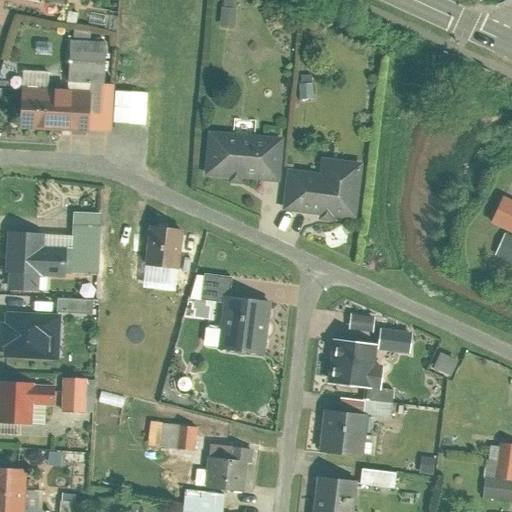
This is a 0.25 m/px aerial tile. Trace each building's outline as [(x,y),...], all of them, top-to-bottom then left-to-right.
[(222,27),(237,27),(238,7),(222,7),(222,27)] [(107,45),(72,43),(70,83),(105,85),(107,45)] [(73,84),(72,92),(24,89),(22,132),(88,135),(88,132),(113,133),(114,125),(115,93),(116,87),(73,84)] [(149,95),(115,93),(114,125),(147,127),(149,95)] [(285,138),(209,133),(206,179),(282,184),(285,138)] [(289,171),(283,213),(357,222),(364,164),(323,159),(321,175),(289,171)] [(511,234),(511,202),(505,200),(493,227),(511,234)] [(67,276),(100,277),(102,216),(76,214),(74,251),(68,251),(67,276)] [(181,273),(185,235),(151,231),(147,270),(181,273)] [(9,235),(7,275),(10,276),(9,292),(39,294),(40,277),(66,278),(68,250),(45,249),(46,237),(9,235)] [(203,303),(226,305),(219,352),(265,358),(273,306),(232,301),(234,279),(206,276),(203,303)] [(94,302),(59,300),(58,315),(93,317),(94,302)] [(4,360),(60,363),(62,317),(6,315),(4,360)] [(376,320),(352,317),(350,334),(374,337),(376,320)] [(413,336),(382,332),(379,353),(410,357),(413,336)] [(335,342),(329,386),(372,392),(378,348),(335,342)] [(458,363),(442,356),(435,372),(451,379),(458,363)] [(64,381),(63,415),(87,416),(88,382),(64,381)] [(0,384),(0,425),(34,427),(34,409),(55,410),(57,387),(0,384)] [(325,413),(320,455),(365,461),(370,418),(325,413)] [(198,430),(163,426),(161,449),(196,453),(198,430)] [(511,483),(511,447),(502,446),(497,481),(511,483)] [(254,452),(212,447),(210,461),(252,467),(254,452)] [(437,461),(423,459),(421,476),(435,477),(437,461)] [(249,466),(209,461),(205,492),(245,497),(249,466)] [(42,511),(44,494),(27,493),(28,472),(0,471),(0,511),(42,511)] [(398,475),(364,471),(362,488),(396,492),(398,475)] [(319,480),(314,511),(355,511),(359,485),(319,480)] [(511,483),(487,481),(484,501),(511,504),(511,483)] [(223,511),(225,497),(186,492),(183,511),(223,511)]
